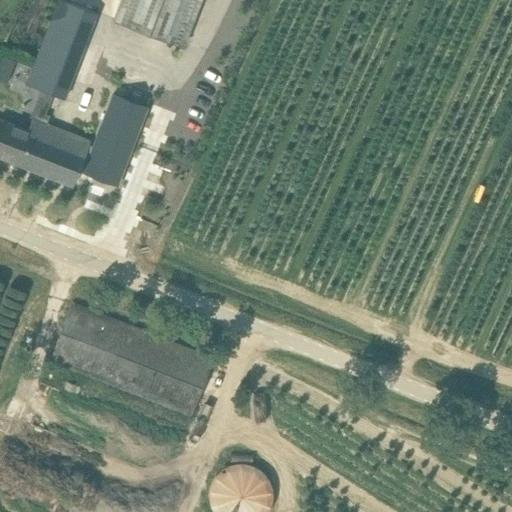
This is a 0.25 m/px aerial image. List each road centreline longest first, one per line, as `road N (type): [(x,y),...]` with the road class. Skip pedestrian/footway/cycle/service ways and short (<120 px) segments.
road 1 (unclassified): [(511,428),(0,227)]
road 2 (track): [(186,511),(257,327)]
